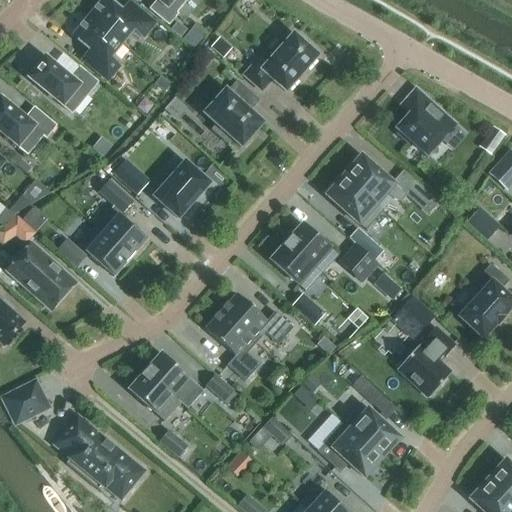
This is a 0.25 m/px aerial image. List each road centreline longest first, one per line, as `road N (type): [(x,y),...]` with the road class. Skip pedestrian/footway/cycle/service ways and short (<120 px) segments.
road 1 (residential): [(409,50),(170,319),(61,375)]
road 2 (residential): [(511,396),(462,450),(426,511)]
